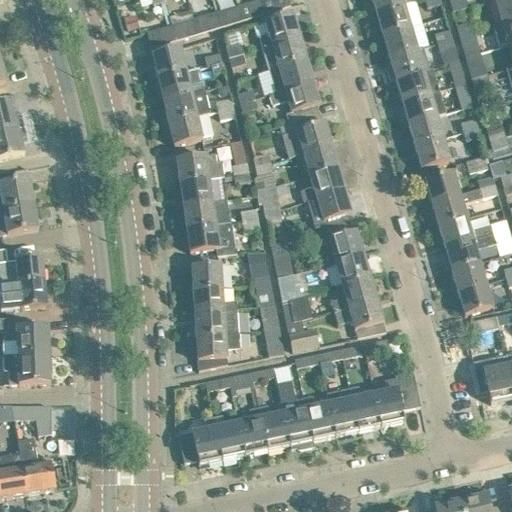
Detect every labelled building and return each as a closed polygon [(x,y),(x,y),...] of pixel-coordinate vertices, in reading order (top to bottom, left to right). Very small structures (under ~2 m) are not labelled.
[(163,0),(137,0),(138,1),(141,0),(151,0),(154,8),(165,5),(163,0)] [(287,0),(267,0),(261,2),(265,17),(290,9),(287,0)] [(401,0),(370,0),(375,16),(404,8),(401,0)] [(442,6),(439,0),(430,0),(424,2),(427,11),(442,6)] [(511,21),(511,0),(504,0),(495,3),(501,25),(511,21)] [(265,17),(261,2),(238,9),(243,24),(265,17)] [(410,30),(404,8),(375,16),(382,38),(410,30)] [(229,28),(224,13),(216,16),(220,31),(229,28)] [(220,31),(216,16),(194,23),(199,37),(220,31)] [(135,17),(123,21),(129,40),(140,37),(139,32),(139,31),(135,17)] [(299,39),(293,17),(265,26),(268,37),(259,40),(262,50),(299,39)] [(511,46),(511,21),(501,25),(493,27),(499,50),(508,47),(511,46)] [(457,29),(459,38),(474,33),(471,24),(457,29)] [(184,42),(181,27),(173,29),(177,44),(184,42)] [(177,44),(173,29),(147,35),(150,50),(177,44)] [(416,52),(410,30),(382,38),(389,60),(416,52)] [(435,37),(437,46),(452,42),(449,33),(435,37)] [(477,42),(474,33),(459,38),(462,46),(477,42)] [(306,62),(299,39),(262,50),(265,59),(269,72),(306,62)] [(455,51),(452,42),(437,46),(440,55),(455,51)] [(227,52),(229,61),(244,57),(242,48),(227,52)] [(423,50),(416,52),(389,60),(395,83),(429,73),(423,50)] [(180,51),(152,58),(157,81),(186,74),(180,51)] [(487,78),(484,69),(480,55),(466,60),(472,82),(487,78)] [(204,60),(207,69),(210,68),(221,66),(219,57),(204,60)] [(246,67),(244,57),(229,61),(231,71),(246,67)] [(312,83),(306,62),(269,72),(276,95),(284,92),(312,83)] [(449,67),(455,89),(465,87),(458,64),(449,67)] [(221,66),(210,68),(213,78),(224,75),(221,66)] [(198,71),(186,74),(157,81),(163,104),(192,97),(190,88),(201,86),(198,71)] [(432,72),(429,73),(395,83),(402,105),(439,94),(432,72)] [(490,86),(487,78),(472,82),(475,91),(490,86)] [(319,108),(312,83),(284,92),(276,95),(269,97),(273,109),(288,104),(291,115),(285,116),(288,126),(319,117),(316,109),(319,108)] [(471,109),(467,95),(465,87),(455,89),(462,112),(471,109)] [(238,97),(240,106),(255,102),(253,93),(238,97)] [(204,94),(192,97),(163,104),(168,126),(207,117),(209,116),(204,94)] [(445,117),(439,94),(402,105),(408,127),(436,119),(436,120),(445,117)] [(215,105),(218,114),(233,111),(230,102),(215,105)] [(257,112),(255,102),(240,106),(242,115),(257,112)] [(11,103),(0,105),(0,135),(17,131),(11,103)] [(235,120),(233,111),(218,114),(220,124),(235,120)] [(212,140),(207,117),(168,126),(174,150),(203,143),(203,142),(212,140)] [(319,117),(288,126),(279,129),(288,161),(303,157),(331,149),(325,126),(321,127),(319,117)] [(442,142),(436,120),(436,119),(408,127),(415,150),(442,142)] [(461,127),(463,136),(478,131),(475,122),(461,127)] [(505,139),(500,122),(485,127),(490,144),(505,139)] [(0,163),(24,158),(17,131),(0,135),(0,163)] [(481,140),(478,131),(463,136),(466,145),(481,140)] [(249,140),(254,161),(255,169),(270,166),(264,136),(249,140)] [(508,148),(505,139),(490,144),(493,153),(508,148)] [(449,165),(442,142),(415,150),(421,173),(449,165)] [(235,169),(231,169),(233,179),(249,176),(243,147),(231,149),(235,169)] [(338,171),(331,149),(303,157),(310,179),(338,171)] [(215,158),(196,160),(176,163),(180,187),(219,181),(224,180),(221,165),(216,166),(215,158)] [(490,171),(486,161),(466,166),(469,177),(490,171)] [(275,189),(272,175),(270,166),(255,169),(257,179),(254,183),(256,194),(275,189)] [(344,193),(338,171),(310,179),(313,191),(300,195),(303,206),(317,202),(316,201),(344,193)] [(511,175),(500,179),(503,188),(511,185),(511,175)] [(250,185),(249,176),(233,179),(235,188),(250,185)] [(452,176),(444,178),(425,184),(432,207),(459,199),(452,176)] [(477,184),(480,193),(495,189),(492,180),(477,184)] [(222,203),(219,181),(180,187),(183,209),(213,205),(222,203)] [(0,186),(0,212),(33,207),(29,182),(0,186)] [(511,195),(511,185),(503,188),(506,197),(511,195)] [(497,198),(495,189),(480,193),(482,202),(497,198)] [(351,217),(344,193),(316,201),(317,202),(323,223),(313,226),(316,235),(350,226),(347,218),(351,217)] [(466,221),(462,208),(482,202),(480,193),(459,199),(432,207),(438,229),(466,221)] [(277,203),(262,206),(264,215),(279,212),(277,203)] [(216,228),(213,205),(183,209),(186,233),(216,228)] [(0,239),(38,233),(33,207),(0,212),(0,239)] [(281,221),(279,212),(264,215),(266,224),(281,221)] [(240,216),(242,225),(257,222),(256,213),(240,216)] [(470,235),(466,221),(438,229),(445,252),(493,238),(490,229),(470,235)] [(259,231),(257,222),(242,225),(244,234),(259,231)] [(505,225),(490,229),(493,238),(508,234),(505,225)] [(231,226),(216,228),(186,233),(190,256),(216,253),(217,260),(236,258),(231,226)] [(350,227),(350,226),(316,235),(319,246),(328,244),(334,266),(363,258),(356,235),(345,238),(342,229),(350,227)] [(510,242),(508,234),(493,238),(495,247),(510,242)] [(479,266),(475,254),(496,248),(495,247),(493,238),(445,252),(451,274),(479,266)] [(271,249),(276,272),(277,281),(292,278),(285,246),(271,249)] [(41,258),(21,260),(15,261),(15,264),(7,265),(5,252),(0,252),(0,288),(17,287),(44,285),(41,258)] [(369,280),(363,258),(334,266),(341,288),(369,280)] [(485,288),(479,266),(451,274),(458,296),(485,288)] [(221,268),(211,269),(191,270),(193,294),(222,293),(221,268)] [(511,270),(503,274),(506,283),(511,280),(511,270)] [(253,281),(255,290),(270,287),(268,278),(253,281)] [(297,301),(294,287),(292,278),(277,281),(279,290),(282,306),(297,301)] [(376,302),(369,280),(341,288),(345,301),(331,305),(334,314),(348,310),(376,302)] [(47,310),(44,285),(17,287),(0,288),(0,303),(1,315),(47,310)] [(257,299),(258,299),(260,311),(259,311),(259,312),(275,310),(270,287),(255,290),(257,299)] [(492,311),(485,288),(458,296),(464,319),(492,311)] [(223,306),(222,293),(193,294),(194,317),(224,315),(237,314),(236,305),(223,306)] [(299,315),(297,301),(282,306),(284,318),(286,327),(301,325),(299,315)] [(380,316),(376,302),(348,310),(334,314),(338,329),(352,325),(357,342),(385,336),(382,323),(380,316)] [(277,324),(275,310),(259,312),(264,336),(279,333),(277,324)] [(239,338),(237,314),(224,315),(194,317),(196,341),(239,338)] [(511,325),(511,316),(496,320),(498,329),(511,325)] [(499,331),(498,329),(496,320),(472,325),(475,337),(499,331)] [(304,337),(301,325),(286,327),(288,337),(289,340),(304,337)] [(48,329),(28,330),(16,330),(16,331),(5,331),(6,335),(3,335),(3,345),(16,345),(17,357),(17,358),(49,357),(48,329)] [(284,357),(279,333),(264,336),(269,360),(284,357)] [(315,334),(304,337),(289,340),(292,355),(318,350),(315,334)] [(239,352),(239,338),(196,341),(198,375),(228,369),(227,366),(227,363),(226,359),(226,356),(226,353),(239,352)] [(386,343),(363,348),(365,360),(389,355),(386,343)] [(361,358),(359,349),(340,353),(342,362),(361,358)] [(338,363),(336,354),(317,358),(319,367),(338,363)] [(50,388),(49,357),(17,358),(17,357),(3,358),(4,375),(8,375),(9,389),(50,388)] [(297,371),(316,367),(314,359),(295,363),(297,371)] [(511,402),(511,391),(505,359),(495,361),(497,372),(483,375),(490,408),(511,402)] [(250,376),(252,385),(271,381),(269,372),(250,376)] [(249,390),(247,377),(228,381),(230,390),(232,399),(237,398),(236,393),(249,390)] [(402,414),(420,410),(413,379),(385,385),(387,395),(374,398),(381,431),(404,426),(402,414)] [(230,390),(228,381),(204,386),(206,395),(230,390)] [(313,445),(304,402),(294,404),(290,385),(277,387),(284,417),(291,450),(313,445)] [(381,431),(374,398),(361,401),(358,390),(349,392),(359,435),(381,431)] [(359,435),(349,392),(326,397),(329,408),(336,440),(359,435)] [(336,440),(329,408),(315,410),(313,400),(304,402),(313,445),(336,440)] [(291,450),(284,417),(270,420),(268,409),(258,411),(268,455),(291,450)] [(51,438),(51,410),(12,410),(14,424),(35,424),(38,440),(51,438)] [(268,455),(258,411),(250,413),(252,424),(238,426),(245,460),(268,455)] [(245,460),(238,426),(225,429),(222,419),(213,421),(223,464),(245,460)] [(223,464),(213,421),(204,423),(206,434),(178,440),(184,467),(198,464),(199,469),(223,464)] [(34,442),(18,444),(20,459),(20,458),(22,471),(26,498),(55,493),(50,460),(37,463),(34,442)] [(0,502),(26,498),(22,471),(20,458),(20,459),(1,462),(0,452),(0,502)] [(511,511),(511,491),(509,493),(511,506),(500,509),(500,511),(511,511)] [(486,498),(459,503),(461,511),(500,511),(500,509),(489,511),(486,498)] [(461,511),(459,503),(434,508),(435,511),(461,511)]
